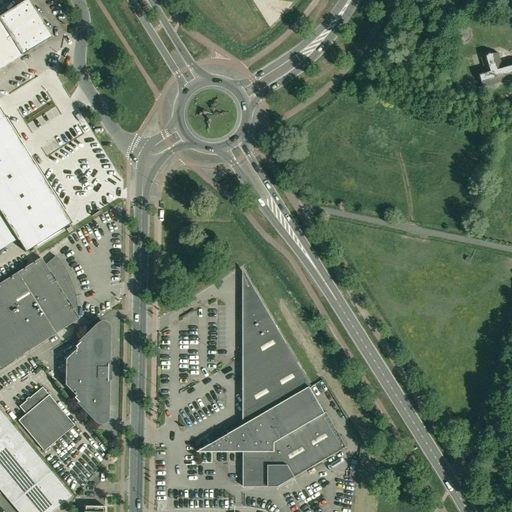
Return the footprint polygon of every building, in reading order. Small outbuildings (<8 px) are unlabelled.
[(0,70),(52,37),(28,0),(26,0),(0,16),(0,70)] [(458,60),(450,51),(444,57),(453,65),(458,60)] [(485,68),(478,69),(483,86),(479,87),(480,93),(496,88),(494,82),(511,77),(511,59),(501,63),(498,52),(482,56),(485,68)] [(0,212),(18,241),(25,252),(71,224),(0,110),(0,212)] [(18,241),(0,212),(0,251),(17,240),(18,241)] [(79,319),(77,316),(77,312),(77,307),(76,302),(75,297),(76,296),(75,294),(74,292),(73,288),(72,285),(71,281),(69,278),(67,273),(65,270),(64,268),(62,265),(60,262),(58,259),(55,256),(45,265),(41,257),(17,272),(17,273),(0,283),(0,368),(55,333),(55,334),(72,323),(77,324),(77,320),(79,319)] [(278,487),(346,447),(326,412),(325,413),(310,388),(311,387),(254,288),(243,288),(243,425),(197,452),(243,452),(244,487),(278,487)] [(74,398),(94,419),(96,421),(98,422),(100,423),(103,422),(105,421),(106,419),(107,417),(107,379),(109,379),(109,367),(108,367),(108,329),(108,327),(106,325),(104,323),(102,323),(100,323),(98,325),(75,347),(76,349),(65,359),(65,385),(76,396),(74,398)] [(25,414),(18,420),(44,451),(74,425),(42,387),(19,406),(25,414)] [(51,511),(71,496),(50,472),(0,411),(0,490),(18,511),(51,511)]
